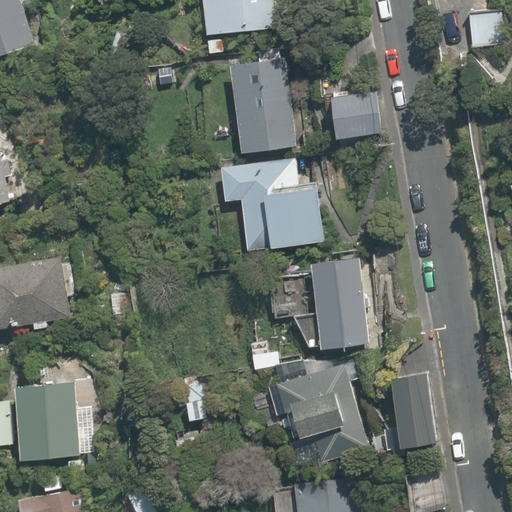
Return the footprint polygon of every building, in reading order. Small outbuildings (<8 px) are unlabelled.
[(0,0),(0,54),(38,39),(22,0),(0,0)] [(203,0),(207,31),(271,23),(267,0),(203,0)] [(256,59),(230,62),(242,151),(295,144),(282,47),(255,51),(256,59)] [(378,88),(324,92),(327,138),(382,134),(378,88)] [(0,202),(9,200),(0,169),(0,140),(5,139),(0,123),(0,202)] [(267,249),(318,241),(311,190),(299,192),(294,157),(216,168),(220,201),(237,199),(244,241),(266,238),(267,249)] [(56,264),(52,245),(0,255),(0,328),(65,316),(62,296),(77,293),(71,261),(56,264)] [(360,256),(312,259),(320,350),(367,346),(360,256)] [(275,384),(287,435),(343,422),(350,451),(371,446),(353,366),(275,384)] [(431,368),(388,374),(399,446),(441,440),(431,368)] [(202,374),(176,380),(187,422),(213,416),(202,374)] [(0,401),(0,444),(13,443),(14,463),(78,459),(77,436),(92,435),(90,408),(75,409),(74,383),(10,387),(11,401),(0,401)] [(205,438),(174,437),(173,458),(204,459),(205,438)] [(446,472),(400,480),(405,511),(441,511),(453,510),(446,472)] [(164,511),(149,480),(124,492),(133,511),(164,511)] [(362,511),(362,507),(345,484),(298,489),(300,511),(362,511)] [(92,511),(91,489),(16,493),(16,511),(92,511)]
